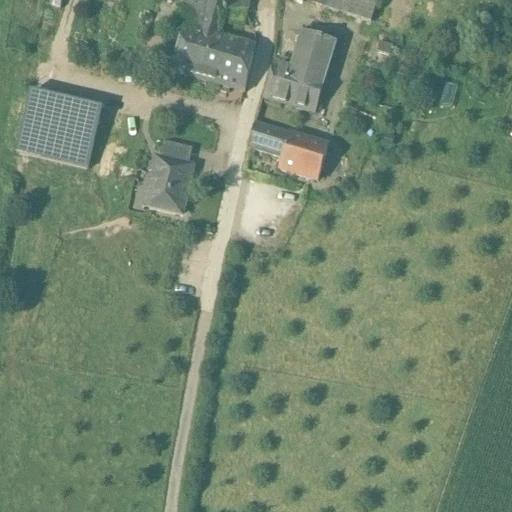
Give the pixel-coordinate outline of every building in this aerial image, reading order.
[(210,1),(207,0),(187,0),(183,15),(204,20),(210,1)] [(207,0),(210,1),(204,20),(200,34),(220,40),(228,11),(246,16),(250,0),(207,0)] [(303,0),(371,21),(377,0),(303,0)] [(220,40),(200,34),(204,20),(183,15),(179,29),(184,30),(172,74),(245,95),(256,50),(220,40)] [(336,45),(302,34),(290,70),(274,65),(263,100),(315,115),(336,45)] [(103,110),(31,90),(18,139),(91,159),(103,110)] [(290,135),(256,125),(249,149),(283,159),(290,135)] [(345,151),(290,135),(283,159),(279,170),(334,187),(345,151)] [(192,151),(164,145),(161,162),(189,168),(192,151)] [(189,168),(161,162),(154,192),(148,190),(144,208),(182,217),(187,194),(185,193),(191,169),(189,168)]
